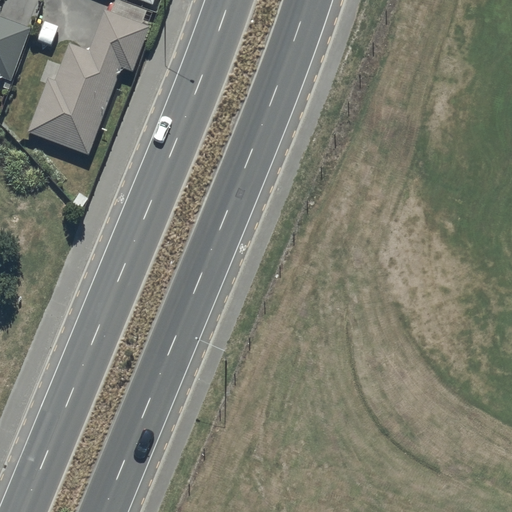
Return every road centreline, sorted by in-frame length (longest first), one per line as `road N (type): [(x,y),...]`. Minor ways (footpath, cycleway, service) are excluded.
road 1 (trunk): [(21,511),(228,0)]
road 2 (trunk): [(308,0),(105,511)]
